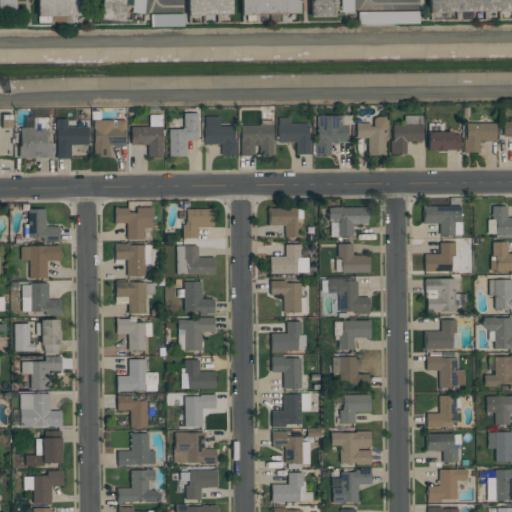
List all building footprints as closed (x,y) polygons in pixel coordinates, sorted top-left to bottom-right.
[(0,0),(12,0),(13,10),(0,10),(0,0)] [(34,17),(34,0),(79,0),(79,2),(82,2),(82,17),(34,17)] [(122,0),(122,6),(124,6),(122,22),(97,19),(99,0),(122,0)] [(131,12),(132,0),(144,0),(143,13),(131,12)] [(186,0),(229,0),(230,15),(186,15),(186,0)] [(299,0),(299,14),(239,14),(239,0),(299,0)] [(332,1),(332,16),(309,16),(308,0),(330,0),(331,1),(332,1)] [(340,12),(340,0),(352,0),(353,12),(340,12)] [(428,0),(511,0),(511,10),(428,12),(428,0)] [(357,24),(357,12),(418,11),(418,24),(357,24)] [(182,14),(182,26),(149,26),(149,14),(182,14)] [(12,156),(0,156),(0,110),(12,110),(12,156)] [(167,129),(179,129),(179,128),(182,128),(182,126),(181,126),(181,114),(196,114),(196,141),(185,140),(184,156),(167,156),(167,129)] [(330,143),(330,155),(313,156),(313,132),(315,132),(315,116),(339,116),(339,125),(346,125),(346,143),(337,143),(335,144),(332,144),(330,143)] [(384,119),(383,153),(367,152),(367,138),(354,138),(355,124),(368,124),(368,127),(371,127),(372,120),(374,118),(376,117),(379,117),(381,118),(384,119)] [(19,158),(19,128),(32,128),(32,118),(46,118),(47,143),(50,143),(50,158),(19,158)] [(87,127),(87,145),(69,145),(70,159),(56,159),(55,120),(66,120),(66,127),(87,127)] [(124,121),(124,146),(107,146),(107,157),(92,157),(92,121),(124,121)] [(511,137),(502,137),(502,122),(511,122),(511,137)] [(463,153),(463,139),(465,139),(465,123),(495,123),(495,142),(479,142),(479,153),(463,153)] [(421,124),(421,142),(405,142),(405,153),(392,153),(392,125),(421,124)] [(271,125),(271,155),(259,155),(259,146),(253,146),(253,157),(239,157),(239,125),(271,125)] [(307,125),(307,139),(309,139),(309,155),(295,154),(295,143),(277,142),(277,125),(307,125)] [(130,145),(129,127),(161,127),(161,156),(146,156),(146,145),(130,145)] [(203,145),(203,127),(234,127),(235,155),(220,155),(219,145),(203,145)] [(427,150),(427,132),(451,132),(451,134),(459,134),(459,150),(427,150)] [(438,224),(421,223),(421,206),(460,206),(460,222),(453,222),(453,235),(438,235),(438,224)] [(152,208),(152,227),(142,228),(142,239),(125,239),(125,224),(114,224),(114,208),(127,207),(127,212),(135,212),(135,208),(152,208)] [(328,207),(367,207),(367,225),(350,225),(350,236),(336,236),(336,223),(328,223),(328,207)] [(511,235),(494,236),(493,220),(491,220),(491,207),(505,207),(505,218),(511,218),(511,235)] [(296,208),(296,224),(299,224),(299,237),(284,237),(284,225),(267,225),(267,208),(296,208)] [(58,242),(42,242),(42,238),(27,238),(27,209),(44,209),(44,227),(57,227),(58,242)] [(212,209),(212,227),(196,227),(196,238),(181,238),(181,225),(185,225),(185,209),(212,209)] [(511,271),(495,271),(495,257),(491,257),(491,242),(506,242),(506,253),(511,253),(511,271)] [(423,271),(423,255),(438,255),(438,243),(454,243),(454,257),(451,257),(451,271),(423,271)] [(268,274),(268,257),(284,257),(284,244),(299,244),(299,258),(296,258),(296,274),(268,274)] [(367,273),(340,273),(340,261),(339,260),(339,258),(336,258),(336,244),(352,244),(352,255),(367,255),(367,273)] [(28,278),(27,246),(58,245),(58,261),(45,261),(45,278),(28,278)] [(142,245),(143,276),(125,276),(125,260),(114,260),(114,245),(142,245)] [(212,275),(185,274),(185,259),(183,259),(183,246),(196,246),(196,257),(212,257),(212,275)] [(369,315),(353,315),(353,312),(337,312),(337,296),(335,294),(326,294),(326,279),(344,278),(344,281),(356,281),(356,298),(369,298),(369,315)] [(453,304),(456,304),(456,309),(453,311),(438,311),(438,312),(425,312),(426,298),(424,297),(424,279),(454,279),(454,280),(455,281),(456,285),(454,287),(453,304)] [(299,283),(300,312),(282,313),(282,294),(269,295),(268,281),(284,280),(284,283),(299,283)] [(510,280),(510,296),(511,296),(511,312),(509,312),(509,309),(493,309),(493,296),(487,296),(487,280),(510,280)] [(144,282),(144,313),(127,313),(127,297),(114,297),(114,282),(144,282)] [(213,314),(197,314),(197,311),(182,311),(182,282),(200,282),(200,299),(212,299),(213,314)] [(47,283),(47,300),(58,300),(58,313),(44,313),(44,311),(29,311),(29,283),(47,283)] [(177,319),(197,320),(197,318),(213,318),(213,331),(200,331),(200,349),(183,349),(184,329),(177,329),(177,319)] [(511,335),(511,350),(508,350),(508,349),(492,349),(492,331),(482,331),(482,318),(510,318),(510,335),(511,335)] [(144,323),(144,351),(127,351),(127,334),(115,334),(115,319),(128,319),(128,323),(144,323)] [(58,320),(58,352),(43,352),(43,345),(40,345),(40,320),(58,320)] [(368,338),(352,338),(352,350),(337,350),(337,337),(341,337),(340,321),(368,320),(368,338)] [(452,349),(423,350),(423,331),(439,331),(439,320),(455,320),(455,333),(452,333),(452,349)] [(297,351),(269,351),(269,333),(285,333),(285,322),(300,322),(300,335),(297,335),(297,351)] [(33,351),(13,351),(13,324),(28,324),(28,343),(33,343),(33,351)] [(482,387),(482,374),(492,374),(492,356),(508,356),(508,355),(511,355),(511,372),(511,374),(511,389),(509,389),(508,385),(504,385),(504,384),(495,384),(495,387),(482,387)] [(281,388),(281,372),(270,372),(270,356),(284,356),(284,358),(300,358),(300,388),(281,388)] [(455,371),(455,388),(438,388),(438,369),(425,369),(425,356),(439,356),(439,358),(455,358),(455,370),(455,371)] [(29,389),(29,362),(43,361),(43,357),(59,357),(59,371),(48,371),(48,389),(29,389)] [(338,385),(338,357),(356,357),(356,374),(368,374),(368,385),(338,385)] [(155,391),(119,391),(119,392),(115,392),(115,376),(127,376),(127,360),(144,360),(145,373),(157,373),(157,385),(155,385),(155,391)] [(214,389),(187,390),(187,374),(184,374),(184,361),(198,360),(198,371),(214,371),(214,389)] [(60,428),(18,428),(18,410),(31,410),(31,394),(49,394),(49,411),(60,411),(60,428)] [(300,394),(300,424),(284,424),(284,427),(270,427),(270,411),(281,411),(281,394),(300,394)] [(369,412),(353,413),(353,423),(338,424),(338,410),(341,410),(341,395),(369,394),(369,412)] [(201,427),(183,427),(183,397),(199,397),(199,395),(214,395),(214,409),(201,409),(201,427)] [(425,428),(425,414),(437,414),(437,396),(455,395),(455,423),(451,423),(451,428),(425,428)] [(146,427),(129,428),(128,409),(116,410),(116,396),(130,396),(130,401),(146,401),(146,427)] [(484,413),(484,396),(511,396),(511,413),(507,413),(507,424),(494,424),(494,413),(484,413)] [(339,463),(339,446),(330,446),(330,433),(354,433),(354,431),(369,431),(369,446),(356,446),(356,451),(369,451),(369,463),(339,463)] [(301,464),(283,464),(283,446),(271,447),(271,432),(285,432),(285,437),(300,437),(301,464)] [(494,462),(494,432),(511,432),(511,449),(511,464),(508,464),(508,462),(494,462)] [(148,465),(117,465),(117,451),(129,451),(129,434),(148,433),(148,465)] [(203,433),(203,449),(214,449),(214,465),(201,465),(201,462),(173,462),(173,433),(203,433)] [(452,434),(452,449),(456,449),(456,462),(442,462),(442,451),(424,451),(424,434),(452,434)] [(24,467),(24,455),(41,455),(41,438),(60,437),(61,463),(42,463),(42,466),(24,467)] [(511,501),(493,501),(493,470),(509,470),(509,468),(511,468),(511,501)] [(426,502),(426,486),(437,486),(437,469),(466,469),(466,481),(454,481),(454,499),(439,499),(439,502),(426,502)] [(116,502),(116,489),(129,489),(129,470),(153,470),(153,481),(147,481),(147,490),(160,490),(160,502),(116,502)] [(215,470),(216,487),(199,488),(199,499),(184,499),(184,486),(188,486),(188,470),(215,470)] [(357,484),(357,502),(331,503),(331,489),(340,489),(339,473),(354,473),(354,470),(369,470),(370,484),(357,484)] [(32,476),(46,476),(46,471),(61,471),(61,486),(51,486),(51,503),(32,503),(32,476)] [(270,502),(270,485),(286,484),(286,473),(302,472),(302,486),(299,486),(299,502),(270,502)]
